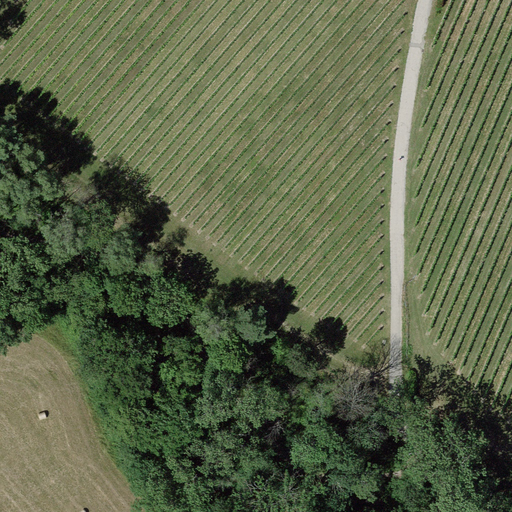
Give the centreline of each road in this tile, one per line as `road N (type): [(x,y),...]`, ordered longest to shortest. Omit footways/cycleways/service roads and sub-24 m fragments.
road 1 (track): [(0,122),(38,162),(237,298),(355,373),(396,381)]
road 2 (track): [(426,0),(401,139),(396,381)]
